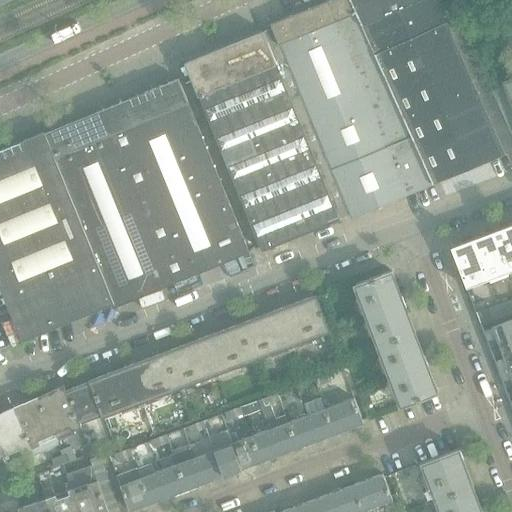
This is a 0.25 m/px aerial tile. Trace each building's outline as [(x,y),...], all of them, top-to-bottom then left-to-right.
[(272,28),(263,32),(339,219),(350,214),(351,217),(367,211),(407,194),(433,183),(349,0),(326,0),(270,23),(272,28)] [(349,0),(433,183),(448,177),(505,154),(511,150),(511,134),(492,90),(491,88),(451,0),(349,0)] [(186,62),(185,62),(190,74),(260,246),(262,250),(339,219),(263,32),(263,31),(262,31),(225,46),(211,52),(186,62)] [(249,251),(178,79),(178,78),(45,132),(44,131),(0,149),(0,287),(22,341),(114,303),(115,306),(249,251)] [(506,85),(492,90),(511,134),(511,80),(505,83),(506,85)] [(511,270),(511,223),(492,231),(508,272),(511,270)] [(508,272),(492,231),(472,238),(487,280),(508,272)] [(487,280),(472,238),(451,246),(466,287),(487,280)] [(401,297),(391,271),(355,284),(369,319),(378,344),(414,331),(405,306),(406,306),(402,296),(401,297)] [(329,331),(315,295),(240,323),(254,359),(289,346),(290,349),(296,347),(295,344),(329,331)] [(511,313),(511,299),(503,303),(507,315),(511,313)] [(507,315),(503,303),(488,309),(493,320),(507,315)] [(487,308),(477,312),(482,324),(492,320),(487,308)] [(511,343),(511,319),(484,330),(482,330),(488,344),(489,344),(488,342),(496,338),(500,348),(511,343)] [(254,359),(240,323),(165,351),(178,388),(180,392),(185,390),(183,386),(214,374),(215,379),(221,376),(219,372),(254,359)] [(428,365),(424,355),(423,355),(414,331),(378,344),(401,405),(437,391),(427,366),(428,365)] [(511,366),(511,343),(500,348),(503,357),(495,360),(494,358),(493,359),(498,372),(511,366)] [(178,388),(165,351),(90,379),(91,381),(103,412),(104,416),(139,403),(141,407),(146,405),(144,401),(178,388)] [(511,366),(498,372),(503,384),(504,384),(503,382),(511,379),(511,380),(511,366)] [(103,412),(91,381),(65,391),(79,421),(103,412)] [(79,421),(65,391),(63,386),(38,397),(59,442),(75,434),(74,430),(82,426),(79,421)] [(297,448),(288,422),(285,415),(276,419),(270,404),(280,400),(278,393),(259,400),(269,429),(279,455),(297,448)] [(372,404),(369,396),(361,399),(364,407),(372,404)] [(60,444),(59,442),(38,397),(14,408),(32,448),(35,455),(60,444)] [(363,423),(354,397),(326,407),(336,433),(363,423)] [(336,433),(326,407),(323,398),(307,404),(310,413),(306,415),(316,441),(336,433)] [(260,410),(257,401),(241,407),(244,416),(260,410)] [(243,415),(240,407),(226,412),(228,420),(243,415)] [(32,448),(14,408),(0,413),(0,442),(5,454),(19,448),(21,453),(32,448)] [(316,441),(306,415),(288,422),(297,448),(316,441)] [(205,428),(202,421),(189,426),(192,434),(205,428)] [(279,455),(269,429),(250,436),(260,462),(279,455)] [(242,469),(232,443),(233,442),(228,430),(211,437),(215,449),(214,450),(224,475),(242,469)] [(169,441),(167,435),(166,434),(151,440),(154,447),(169,441)] [(250,436),(233,442),(232,443),(242,469),(260,462),(250,436)] [(5,454),(0,442),(0,475),(4,474),(9,485),(12,484),(17,482),(11,468),(10,468),(4,455),(5,454)] [(224,475),(214,450),(204,453),(200,442),(191,445),(205,482),(224,475)] [(96,451),(94,443),(87,446),(91,458),(99,455),(98,452),(96,451)] [(205,482),(191,445),(173,451),(174,454),(186,489),(205,482)] [(79,458),(74,446),(63,450),(65,454),(63,455),(67,463),(79,458)] [(132,456),(129,449),(114,454),(117,462),(132,456)] [(473,486),(459,449),(422,463),(436,500),(473,486)] [(186,489),(174,454),(159,460),(163,469),(158,471),(168,496),(186,489)] [(67,463),(63,455),(52,459),(55,467),(67,463)] [(119,511),(99,455),(91,458),(89,459),(92,465),(108,511),(119,511)] [(168,496),(158,471),(155,472),(151,463),(139,468),(142,477),(140,478),(149,503),(168,496)] [(108,511),(92,465),(83,469),(88,483),(72,489),(80,511),(108,511)] [(80,511),(72,489),(69,490),(70,495),(58,499),(57,494),(54,495),(52,488),(54,487),(48,470),(37,474),(46,498),(47,498),(51,511),(80,511)] [(392,499),(382,474),(353,485),(363,510),(392,499)] [(149,503),(140,478),(120,485),(130,511),(149,503)] [(24,492),(20,480),(17,482),(12,484),(17,495),(24,492)] [(363,511),(363,510),(353,485),(335,491),(342,511),(363,511)] [(482,510),(473,486),(436,500),(440,511),(483,511),(483,510),(482,510)] [(342,511),(335,491),(317,498),(321,511),(342,511)] [(51,511),(47,498),(46,498),(37,501),(39,506),(26,510),(24,505),(22,506),(23,511),(51,511)] [(321,511),(317,498),(298,505),(300,511),(321,511)]
